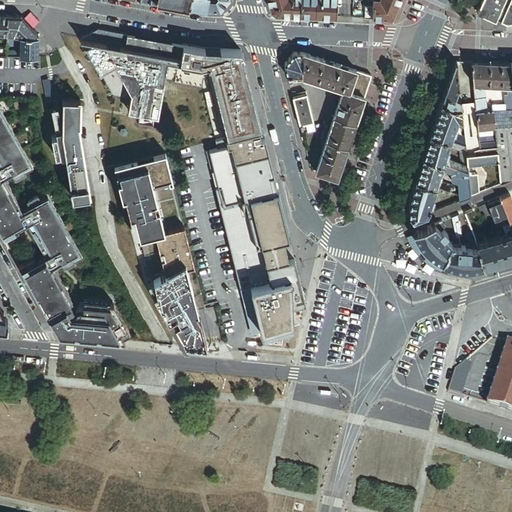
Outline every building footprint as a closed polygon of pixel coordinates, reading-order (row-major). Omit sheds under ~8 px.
[(189,0),(189,6),(207,10),(220,10),(228,0),(189,0)] [(276,14),(301,15),(301,0),(268,0),(271,10),(276,14)] [(301,0),(301,15),(316,16),(316,0),(301,0)] [(316,0),(316,16),(336,17),(337,0),(316,0)] [(400,0),(380,0),(373,0),(373,6),(373,18),(390,19),(393,17),(400,0)] [(495,19),(503,0),(482,0),(477,11),(495,19)] [(511,0),(510,0),(501,22),(511,22),(511,0)] [(19,36),(38,37),(38,34),(20,16),(7,16),(6,31),(12,31),(12,36),(19,36)] [(261,128),(262,128),(243,53),(238,49),(206,47),(97,28),(81,37),(81,38),(83,39),(113,94),(116,94),(130,97),(128,109),(157,114),(163,77),(173,79),(173,80),(201,85),(202,75),(206,74),(221,130),(237,125),(239,134),(261,128)] [(37,56),(38,37),(19,36),(19,51),(19,56),(37,56)] [(302,76),(303,52),(294,52),(284,64),(289,82),(302,81),(302,76)] [(372,75),(303,52),(302,76),(343,90),(316,171),(337,178),(372,75)] [(455,60),(441,103),(453,105),(461,104),(461,103),(460,95),(455,94),(457,85),(458,85),(455,60)] [(511,78),(510,63),(471,61),(473,83),(482,84),(507,85),(511,85),(511,78)] [(482,84),(473,83),(474,102),(475,112),(487,111),(485,87),(482,84)] [(293,98),(300,125),(314,121),(307,94),(293,98)] [(71,187),(88,184),(79,123),(80,123),(81,98),(63,98),(62,133),(65,153),(71,187)] [(474,102),(461,103),(461,104),(462,114),(475,112),(474,102)] [(453,105),(441,103),(431,134),(451,140),(453,136),(454,132),(455,132),(458,125),(456,125),(459,118),(462,119),(462,114),(461,104),(453,105)] [(511,108),(505,109),(493,110),(495,127),(511,125),(511,108)] [(59,335),(126,341),(123,335),(131,330),(116,303),(107,302),(107,301),(84,299),(83,308),(78,308),(77,309),(76,310),(76,314),(70,314),(66,307),(71,305),(69,302),(72,300),(53,267),(62,262),(65,266),(75,261),(72,256),(79,252),(48,195),(41,199),(38,194),(28,200),(31,205),(22,210),(4,178),(13,173),(16,178),(25,172),(23,167),(30,163),(0,110),(0,231),(4,239),(19,231),(17,228),(28,222),(33,230),(35,228),(45,246),(42,247),(47,255),(36,261),(34,258),(19,266),(46,314),(47,314),(53,323),(54,323),(55,326),(54,326),(59,335)] [(487,111),(475,112),(477,129),(495,127),(493,110),(492,110),(487,111)] [(477,129),(475,112),(462,114),(462,119),(463,127),(464,138),(465,145),(466,152),(479,148),(477,129)] [(300,125),(302,132),(315,128),(314,121),(300,125)] [(511,125),(495,127),(497,146),(498,152),(499,162),(501,183),(511,179),(511,125)] [(495,127),(477,129),(479,148),(481,147),(497,146),(495,127)] [(239,134),(215,140),(217,148),(209,150),(218,187),(216,188),(241,288),(251,286),(262,331),(293,324),(292,305),(305,302),(263,136),(263,137),(261,128),(239,134)] [(62,133),(52,135),(55,155),(65,153),(62,133)] [(449,146),(451,140),(431,134),(423,157),(443,164),(444,160),(446,156),(447,156),(449,150),(448,150),(449,146)] [(451,140),(465,145),(464,138),(455,135),(453,136),(451,140)] [(466,155),(466,152),(465,145),(451,140),(449,146),(451,148),(460,151),(460,163),(448,159),(444,160),(443,164),(456,168),(468,172),(467,165),(466,155)] [(498,152),(497,146),(481,147),(482,154),(498,152)] [(483,164),(499,162),(498,152),(482,154),(483,164)] [(172,181),(165,153),(154,156),(155,159),(138,164),(137,160),(115,166),(122,197),(126,196),(130,216),(134,215),(140,236),(155,232),(160,251),(163,250),(164,256),(161,257),(165,272),(153,279),(156,291),(153,293),(183,346),(207,348),(200,318),(196,312),(198,311),(186,266),(194,264),(183,224),(164,229),(152,183),(168,179),(168,182),(172,181)] [(482,154),(466,155),(467,165),(483,164),(482,154)] [(441,168),(443,164),(423,157),(415,181),(436,187),(437,183),(438,178),(439,179),(441,173),(440,172),(441,168)] [(458,184),(456,168),(443,164),(441,168),(443,171),(451,173),(452,182),(458,184)] [(468,175),(468,172),(456,168),(458,184),(460,194),(460,200),(471,196),(468,175)] [(471,196),(479,193),(477,174),(468,175),(471,196)] [(434,195),(436,187),(415,181),(413,190),(411,195),(410,204),(409,209),(410,214),(414,219),(428,213),(428,212),(431,204),(432,204),(434,198),(433,197),(434,195)] [(436,187),(455,193),(456,187),(441,182),(437,183),(436,187)] [(88,184),(71,187),(72,197),(90,194),(88,184)] [(500,197),(509,223),(511,222),(511,199),(510,194),(500,197)] [(511,230),(509,223),(500,197),(476,207),(479,214),(487,232),(490,232),(502,229),(504,235),(511,232),(511,230)] [(442,221),(435,224),(440,232),(444,229),(446,228),(442,221)] [(477,268),(484,265),(477,249),(463,248),(463,245),(459,245),(459,248),(449,248),(449,246),(451,245),(445,236),(447,234),(444,229),(440,232),(435,224),(413,233),(417,240),(423,249),(430,257),(436,261),(442,265),(449,267),(456,269),(461,269),(470,269),(477,268)] [(511,256),(511,232),(504,235),(475,244),(477,249),(484,265),(511,256)] [(477,249),(475,244),(474,240),(466,243),(466,245),(463,245),(463,248),(477,249)] [(487,405),(511,412),(511,344),(507,343),(487,405)] [(461,396),(471,366),(463,363),(456,370),(449,392),(461,396)]
